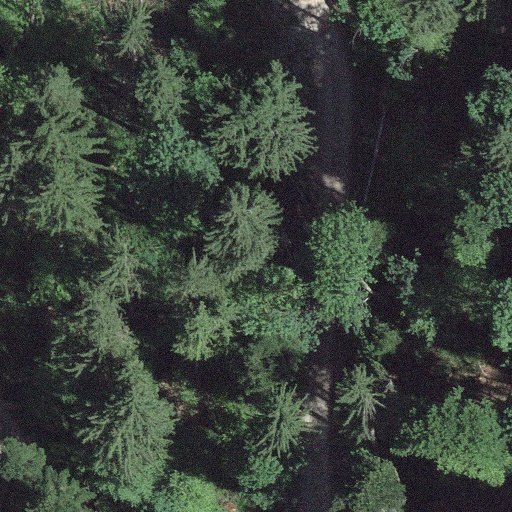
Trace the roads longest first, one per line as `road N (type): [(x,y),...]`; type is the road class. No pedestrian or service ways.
road 1 (track): [(313,0),(333,87),(314,408),(317,511)]
road 2 (track): [(84,511),(31,463),(0,416)]
